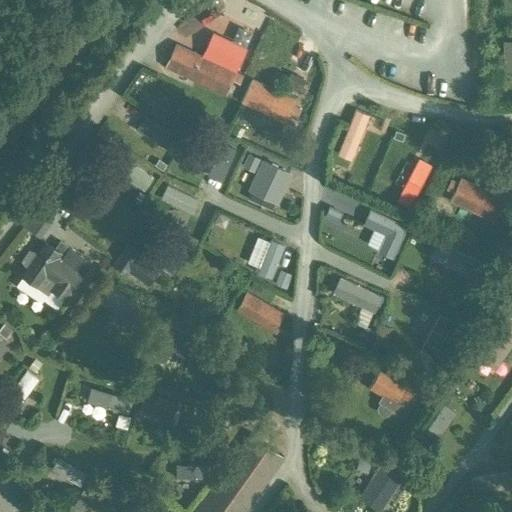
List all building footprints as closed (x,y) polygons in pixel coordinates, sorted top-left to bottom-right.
[(167,67),(224,94),(245,48),(209,32),(196,58),(176,48),(167,67)] [(503,68),(511,68),(511,38),(503,39),(503,68)] [(241,102),(286,123),(296,100),(252,79),(241,102)] [(351,159),(369,113),(355,108),(337,153),(351,159)] [(145,118),(136,131),(167,150),(175,137),(145,118)] [(240,136),(245,128),(236,123),(232,132),(240,136)] [(216,142),(219,134),(210,131),(207,138),(216,142)] [(221,143),(208,175),(224,182),(237,150),(221,143)] [(145,189),(154,175),(115,149),(106,162),(145,189)] [(255,170),(260,157),(249,152),(243,164),(255,170)] [(163,169),(167,163),(159,158),(155,164),(163,169)] [(292,175),(262,161),(248,191),(278,206),(292,175)] [(431,169),(419,162),(398,203),(410,210),(431,169)] [(454,192),(450,200),(495,221),(498,213),(506,216),(510,208),(503,204),(505,199),(460,178),(458,183),(451,180),(446,188),(454,192)] [(191,212),(198,198),(166,182),(159,196),(191,212)] [(139,203),(145,195),(139,191),(133,199),(139,203)] [(337,221),(342,211),(328,205),(324,215),(337,221)] [(45,216),(34,208),(22,225),(33,233),(45,216)] [(376,253),(391,260),(407,226),(370,209),(362,226),(373,231),(384,236),(377,251),(376,253)] [(193,249),(198,238),(186,232),(181,244),(193,249)] [(254,272),(270,278),(283,245),(270,240),(270,241),(257,236),(247,262),(256,266),(254,272)] [(436,240),(429,256),(474,276),(481,260),(436,240)] [(52,287),(51,288),(65,298),(90,262),(72,249),(69,253),(58,245),(55,249),(46,242),(37,255),(34,253),(30,252),(25,259),(27,263),(31,265),(23,276),(37,285),(41,279),(52,287)] [(138,252),(128,244),(114,264),(126,273),(129,270),(148,284),(161,265),(170,271),(178,261),(168,254),(166,257),(145,242),(138,252)] [(287,287),(293,273),(281,268),(275,283),(287,287)] [(372,310),(374,311),(382,294),(339,275),(332,292),(361,305),(354,321),(365,326),(372,310)] [(488,293),(492,282),(482,278),(477,289),(488,293)] [(260,292),(264,285),(254,279),(250,286),(260,292)] [(152,313),(109,283),(98,298),(140,329),(152,313)] [(237,309),(273,331),(283,314),(247,292),(237,309)] [(475,347),(498,363),(511,342),(511,317),(502,310),(475,347)] [(438,314),(431,328),(445,335),(446,333),(453,321),(438,314)] [(153,352),(164,360),(173,348),(189,360),(199,347),(171,327),(153,352)] [(372,333),(360,328),(355,340),(367,345),(372,333)] [(424,341),(438,349),(439,347),(445,335),(431,328),(424,341)] [(431,362),(438,349),(424,341),(417,355),(431,362)] [(6,397),(19,405),(38,378),(25,369),(6,397)] [(369,387),(397,403),(401,395),(408,400),(414,391),(406,386),(407,386),(379,370),(369,387)] [(87,399),(128,411),(132,397),(91,385),(87,399)] [(137,411),(170,421),(176,399),(144,389),(137,411)] [(443,401),(422,428),(434,437),(455,410),(443,401)] [(0,427),(0,446),(9,434),(0,427)] [(244,511),(284,456),(251,432),(247,439),(194,511),(244,511)] [(9,458),(0,451),(0,450),(0,465),(2,467),(9,458)] [(51,467),(80,484),(87,472),(58,455),(51,467)] [(356,468),(367,471),(371,458),(360,455),(356,468)] [(176,476),(213,476),(213,462),(176,462),(176,476)] [(359,495),(380,509),(402,477),(380,462),(359,495)] [(431,464),(425,472),(435,480),(441,472),(431,464)] [(511,467),(471,476),(474,493),(511,485),(511,467)] [(86,483),(80,493),(92,500),(98,490),(86,483)] [(81,511),(87,501),(79,496),(72,506),(81,511)] [(161,511),(148,503),(142,511),(161,511)]
